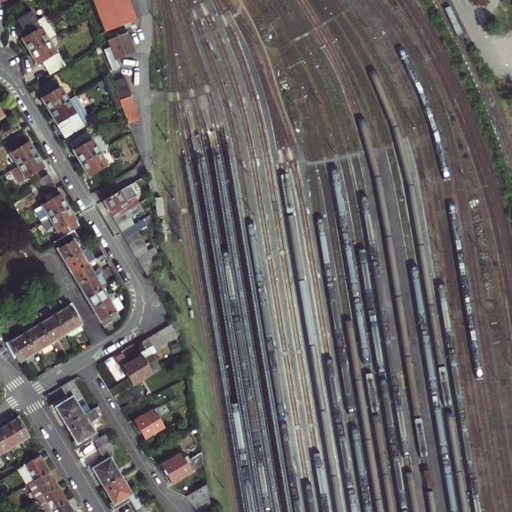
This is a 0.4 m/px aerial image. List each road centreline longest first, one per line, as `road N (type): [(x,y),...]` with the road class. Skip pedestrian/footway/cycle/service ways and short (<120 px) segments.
road 1 (residential): [(0,72),(137,291),(133,325),(81,364)]
road 2 (residential): [(81,364),(174,511)]
road 3 (residential): [(0,334),(65,290),(43,263),(0,289)]
road 4 (residential): [(26,396),(98,511)]
